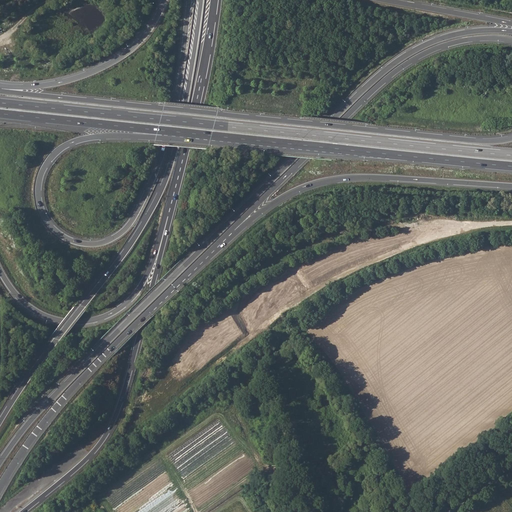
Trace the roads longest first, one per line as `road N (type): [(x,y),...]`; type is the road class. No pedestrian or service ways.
road 1 (motorway): [(511,31),(444,37),(387,67),(42,407),(0,462)]
road 2 (motorway): [(189,0),(163,149),(127,227),(97,243),(63,237),(43,214),(38,186),(49,158),(65,145),(172,131)]
road 3 (motorway): [(511,155),(0,102)]
road 4 (motorway): [(511,137),(459,139),(0,90)]
road 5 (motorway): [(201,0),(162,188),(0,421)]
road 6 (motorway): [(230,230),(412,59),(459,40),(511,40)]
road 7 (motorway): [(0,487),(56,406),(230,230)]
road 8 (motorway): [(172,131),(511,166)]
road 9 (motorway): [(23,511),(85,460),(111,426),(164,238)]
road 10 (motorway): [(230,230),(288,193),(338,177),(511,185)]
road 11 (motorway): [(164,238),(199,100),(213,0)]
road 12 (motorway): [(0,269),(28,306),(82,322),(129,300),(164,238)]
road 13 (motorway): [(163,0),(140,41),(121,55),(85,74),(0,88)]
road 14 (motorway): [(0,113),(172,131)]
road 15 (motorway): [(511,24),(386,0)]
